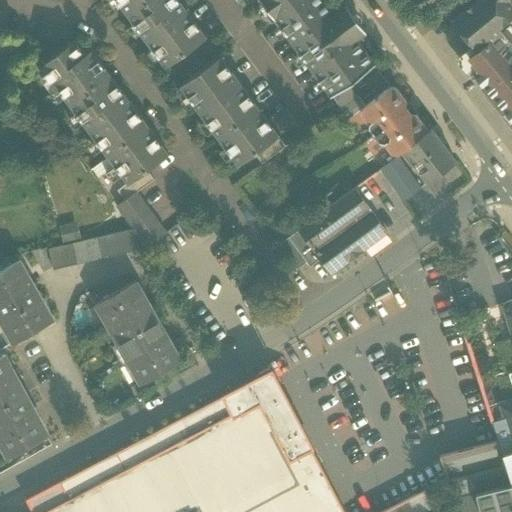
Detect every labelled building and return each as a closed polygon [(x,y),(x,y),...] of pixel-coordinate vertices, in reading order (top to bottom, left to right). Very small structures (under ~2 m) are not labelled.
[(115,0),(126,14),(145,0),(115,0)] [(177,0),(145,0),(126,14),(146,41),(186,11),(177,0)] [(259,0),(265,8),(274,20),(293,44),(333,15),(332,14),(322,0),(259,0)] [(511,0),(476,0),(451,21),(476,50),(509,24),(511,22),(511,0)] [(346,4),(332,14),(333,15),(293,44),(331,96),(375,65),(356,39),(366,32),(346,4)] [(186,11),(146,41),(165,67),(205,38),(186,11)] [(511,27),(509,24),(476,50),(462,61),(488,93),(511,121),(511,27)] [(84,55),(74,41),(63,49),(61,46),(43,60),(50,69),(42,75),(56,93),(59,91),(69,105),(109,75),(90,50),(84,55)] [(259,110),(220,57),(179,86),(218,139),(259,110)] [(109,75),(69,105),(88,131),(129,101),(109,75)] [(405,102),(395,88),(390,88),(362,109),(361,114),(369,124),(373,124),(378,131),(373,135),(374,136),(379,133),(384,139),(384,144),(392,154),(397,155),(402,150),(427,131),(415,115),(410,114),(404,107),(405,102)] [(129,101),(88,131),(108,157),(148,128),(129,101)] [(259,110),(218,139),(238,166),(254,154),(278,136),(259,110)] [(148,128),(108,157),(127,183),(127,184),(146,170),(168,154),(148,128)] [(427,131),(402,150),(427,183),(456,162),(431,128),(427,131)] [(278,136),(254,154),(261,164),(286,146),(278,136)] [(420,189),(398,157),(380,170),(403,201),(420,189)] [(146,170),(127,184),(127,183),(117,190),(124,200),(124,201),(136,193),(153,180),(146,170)] [(354,189),(298,230),(319,259),(329,272),(329,273),(330,274),(331,273),(346,262),(347,261),(346,260),(345,259),(360,248),(361,249),(362,251),(363,250),(363,249),(385,233),(387,232),(386,231),(385,231),(371,211),(370,209),(370,210),(354,189)] [(166,233),(136,193),(124,201),(124,200),(116,206),(133,229),(146,247),(166,233)] [(59,240),(76,237),(74,221),(57,224),(59,240)] [(133,229),(48,249),(53,268),(146,247),(133,229)] [(319,259),(298,230),(288,237),(306,261),(310,266),(319,259)] [(306,261),(288,237),(279,244),(296,268),(306,261)] [(19,261),(0,271),(0,297),(30,281),(19,261)] [(30,281),(0,297),(0,309),(6,320),(1,322),(1,323),(41,300),(30,281)] [(135,281),(95,303),(96,305),(101,302),(111,321),(107,323),(107,324),(146,301),(135,281)] [(41,300),(1,323),(2,323),(6,321),(17,339),(12,342),(13,343),(52,320),(41,300)] [(146,301),(107,324),(112,322),(122,340),(118,343),(157,321),(146,301)] [(157,321),(118,343),(118,344),(123,341),(133,360),(129,362),(129,363),(168,341),(157,321)] [(441,327),(449,353),(464,349),(455,322),(441,327)] [(511,323),(511,324),(511,325),(511,371),(507,373),(511,387),(511,415),(505,417),(505,418),(494,422),(500,441),(504,452),(511,449),(511,323)] [(168,341),(129,363),(134,361),(145,380),(140,383),(141,384),(180,361),(168,341)] [(3,355),(0,356),(0,383),(14,375),(3,355)] [(222,397),(25,500),(31,511),(344,511),(272,367),(220,394),(222,397)] [(14,375),(0,383),(0,409),(25,395),(14,375)] [(494,381),(482,385),(489,406),(500,402),(494,381)] [(25,395),(0,409),(0,432),(1,434),(0,434),(36,415),(25,395)] [(505,417),(500,402),(489,406),(494,422),(505,418),(505,417)] [(36,415),(0,434),(0,435),(1,435),(12,454),(7,457),(8,458),(47,436),(36,415)] [(441,456),(440,456),(449,479),(452,511),(497,511),(511,508),(511,449),(504,452),(500,441),(495,443),(441,456)]
